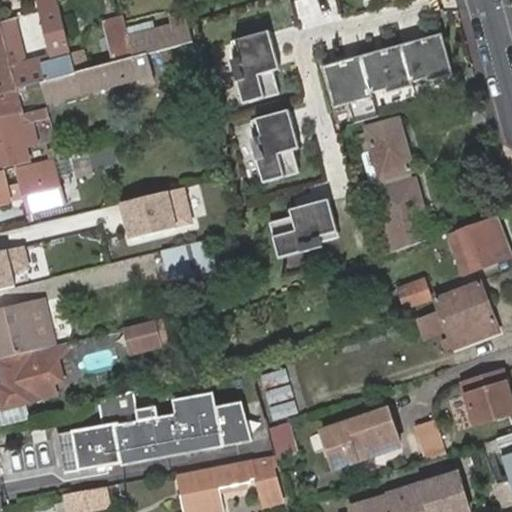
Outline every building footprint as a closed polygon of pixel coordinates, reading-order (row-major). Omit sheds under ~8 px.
[(130,39),(135,60),(193,45),(187,18),(171,22),(173,29),(130,39)] [(2,24),(18,91),(63,79),(76,76),(70,55),(62,20),(53,23),(62,57),(27,65),(23,46),(21,46),(14,21),(2,24)] [(104,26),(114,66),(135,60),(130,39),(125,20),(104,26)] [(0,95),(14,92),(18,91),(2,24),(0,24),(0,95)] [(442,34),(402,45),(414,86),(428,82),(429,86),(455,79),(442,34)] [(266,35),(227,45),(243,104),(275,95),(267,69),(270,68),(266,54),(271,53),(266,35)] [(193,45),(135,60),(140,78),(141,84),(154,80),(151,67),(195,55),(193,45)] [(362,56),(373,97),(388,93),(389,97),(415,90),(414,86),(402,45),(362,56)] [(70,55),(76,76),(88,73),(82,52),(70,55)] [(362,56),(325,66),(337,107),(352,103),(358,125),(379,119),(373,97),(362,56)] [(76,76),(63,79),(68,97),(140,78),(135,60),(114,66),(88,73),(76,76)] [(0,95),(0,121),(16,117),(22,116),(14,92),(0,95)] [(22,116),(16,117),(24,148),(38,146),(33,126),(50,121),(47,110),(22,116)] [(246,125),(262,183),(294,174),(287,148),(290,147),(286,132),(290,131),(285,114),(246,125)] [(16,117),(0,121),(0,169),(28,163),(24,148),(16,117)] [(382,177),(412,170),(414,169),(400,120),(369,127),(370,132),(360,134),(364,153),(375,150),(382,177)] [(108,150),(91,149),(90,175),(107,175),(108,150)] [(374,193),(414,181),(412,170),(382,177),(375,150),(364,153),(374,193)] [(65,206),(54,164),(17,173),(16,169),(0,172),(0,207),(10,205),(10,203),(31,198),(35,213),(65,206)] [(374,193),(390,255),(434,239),(416,180),(414,181),(374,193)] [(185,189),(120,206),(129,243),(195,226),(185,189)] [(273,223),(281,254),(339,240),(329,201),(312,205),(313,209),(298,213),(299,216),(273,223)] [(453,236),(456,244),(463,240),(473,264),(465,267),(468,275),(511,258),(511,253),(497,218),(453,236)] [(463,240),(456,244),(465,267),(473,264),(463,240)] [(209,242),(167,252),(173,277),(215,268),(209,242)] [(26,244),(0,250),(0,288),(17,285),(14,272),(31,268),(26,244)] [(433,300),(426,281),(398,291),(406,311),(433,300)] [(481,286),(439,302),(443,316),(422,324),(426,335),(448,327),(453,341),(445,343),(448,349),(455,347),(456,350),(500,333),(481,286)] [(31,308),(42,351),(57,348),(46,304),(31,308)] [(28,355),(42,351),(31,308),(0,314),(0,361),(19,357),(28,355)] [(157,324),(129,330),(135,355),(163,348),(157,324)] [(59,363),(67,351),(66,346),(28,355),(19,357),(19,360),(1,365),(7,388),(0,390),(5,411),(59,397),(56,385),(64,384),(59,363)] [(262,372),(268,419),(294,415),(288,368),(262,372)] [(511,397),(503,372),(465,384),(479,426),(511,415),(511,397)] [(105,428),(60,436),(67,475),(125,465),(126,466),(127,467),(133,466),(132,465),(250,443),(243,405),(217,410),(213,396),(175,403),(176,404),(179,417),(160,420),(157,408),(139,411),(135,392),(100,402),(105,428)] [(387,412),(322,433),(333,469),(399,448),(387,412)] [(289,420),(271,425),(276,445),(294,440),(289,420)] [(438,420),(418,422),(420,450),(441,448),(438,420)] [(45,441),(8,448),(13,471),(49,464),(45,441)] [(511,482),(499,486),(505,508),(511,505),(511,456),(505,459),(511,482)] [(270,470),(277,469),(274,459),(250,464),(174,478),(180,511),(219,511),(215,491),(246,484),(245,482),(253,480),(256,495),(259,495),(262,508),(277,505),(270,470)] [(469,511),(458,473),(352,507),(352,511),(469,511)] [(92,511),(110,509),(106,489),(66,497),(68,511),(92,511)]
